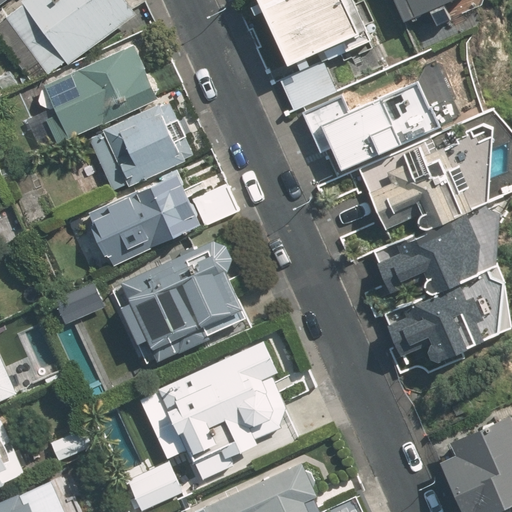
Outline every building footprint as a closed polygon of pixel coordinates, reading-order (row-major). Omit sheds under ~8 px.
[(70,59),(139,7),(133,0),(25,0),(27,2),(0,22),(0,37),(34,82),(68,56),(70,59)] [(238,0),(240,2),(245,0),(262,0),(290,62),(292,66),(316,55),(323,52),(328,62),(370,44),(351,0),(394,0),(405,23),(432,11),(440,29),(453,23),(445,6),(458,0),(238,0)] [(151,75),(137,44),(49,85),(61,112),(49,118),(58,139),(71,133),(73,137),(161,96),(160,93),(176,85),(168,67),(151,75)] [(292,113),(334,95),(321,65),(279,83),(292,113)] [(434,106),(423,80),(384,97),(385,99),(351,114),(342,93),(301,110),(319,149),(334,143),(346,169),(445,126),(437,106),(434,106)] [(167,105),(165,101),(106,129),(107,131),(91,139),(114,189),(130,181),(131,183),(190,157),(189,154),(195,151),(173,102),(167,105)] [(489,133),(487,128),(476,133),(474,129),(458,136),(460,139),(446,146),(440,132),(359,169),(385,226),(423,209),(425,208),(424,210),(423,211),(423,212),(422,213),(422,214),(422,216),(423,217),(423,219),(424,219),(425,220),(426,221),(427,222),(428,222),(430,222),(431,222),(433,222),(433,221),(475,203),(493,195),(497,129),(489,133)] [(179,169),(100,206),(124,256),(203,218),(179,169)] [(211,217),(235,206),(225,182),(201,192),(211,217)] [(40,186),(9,201),(24,231),(55,216),(40,186)] [(432,290),(493,263),(499,210),(485,209),(483,204),(370,255),(387,296),(426,279),(432,290)] [(0,246),(21,233),(4,207),(0,209),(0,246)] [(228,270),(231,267),(232,265),(233,263),(234,260),(234,257),(234,255),(233,253),(232,251),(231,249),(229,247),(227,246),(225,245),(223,245),(220,244),(218,244),(215,240),(121,284),(131,305),(121,309),(137,344),(148,339),(153,349),(157,360),(245,319),(252,333),(279,320),(285,317),(267,279),(239,291),(228,270)] [(433,345),(433,348),(430,350),(429,354),(430,359),(434,362),(440,362),(501,336),(504,336),(511,332),(511,319),(507,284),(500,267),(382,318),(401,359),(433,345)] [(95,282),(57,300),(67,323),(106,305),(95,282)] [(264,342),(160,389),(198,472),(261,443),(259,437),(284,426),(289,412),(273,377),(280,374),(264,342)] [(442,462),(464,511),(500,511),(511,507),(511,505),(510,501),(511,500),(511,415),(449,443),(455,456),(442,462)] [(4,417),(0,419),(0,485),(29,472),(4,417)] [(94,446),(85,426),(52,440),(61,461),(94,446)] [(144,508),(183,490),(171,463),(131,480),(144,508)] [(304,464),(215,505),(216,509),(208,511),(327,511),(319,495),(304,464)] [(19,493),(0,501),(0,511),(62,511),(49,482),(20,495),(19,493)] [(126,511),(123,503),(106,510),(106,511),(126,511)]
